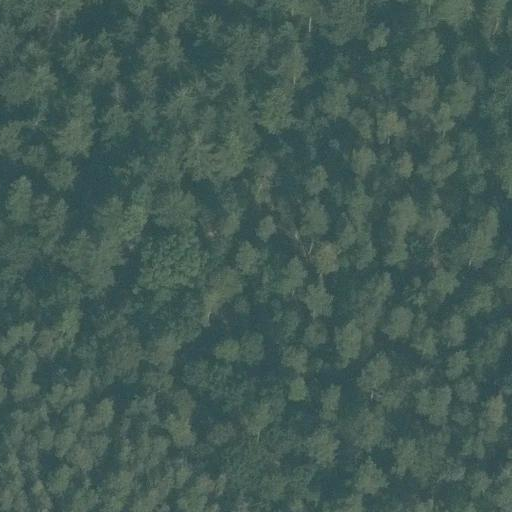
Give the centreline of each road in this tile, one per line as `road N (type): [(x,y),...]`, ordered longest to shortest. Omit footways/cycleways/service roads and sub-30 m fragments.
road 1 (track): [(0,235),(291,511)]
road 2 (track): [(248,0),(511,66)]
